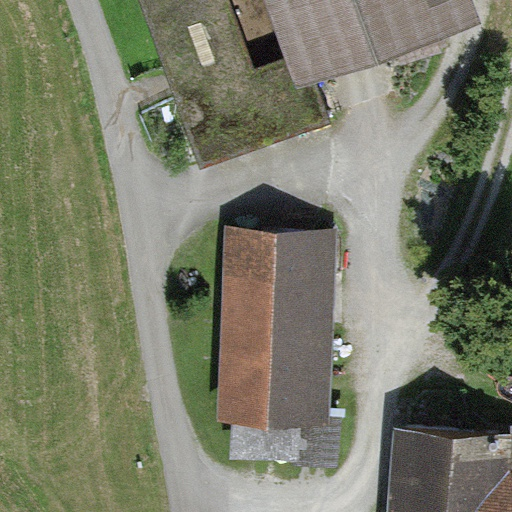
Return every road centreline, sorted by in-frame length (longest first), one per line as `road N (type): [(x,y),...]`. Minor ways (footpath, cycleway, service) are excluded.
road 1 (residential): [(204,511),(91,0)]
road 2 (track): [(270,511),(366,488),(511,89)]
